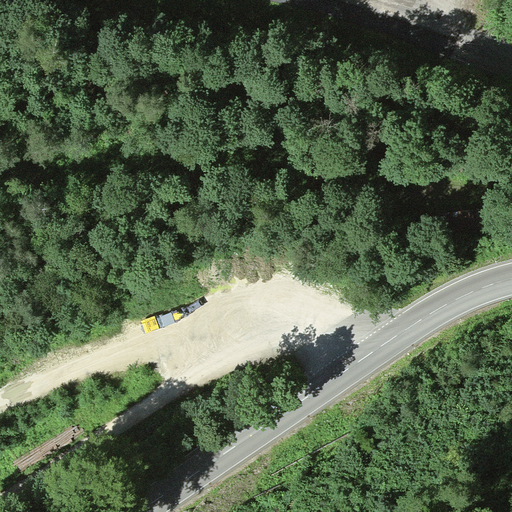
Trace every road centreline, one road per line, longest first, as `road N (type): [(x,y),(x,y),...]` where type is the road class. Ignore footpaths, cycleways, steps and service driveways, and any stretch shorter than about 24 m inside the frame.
road 1 (secondary): [(128,511),(423,321),(511,286)]
road 2 (track): [(0,498),(253,351),(286,342),(360,359)]
road 3 (track): [(253,351),(181,333),(115,340),(0,381)]
road 4 (secondary): [(511,61),(324,0)]
